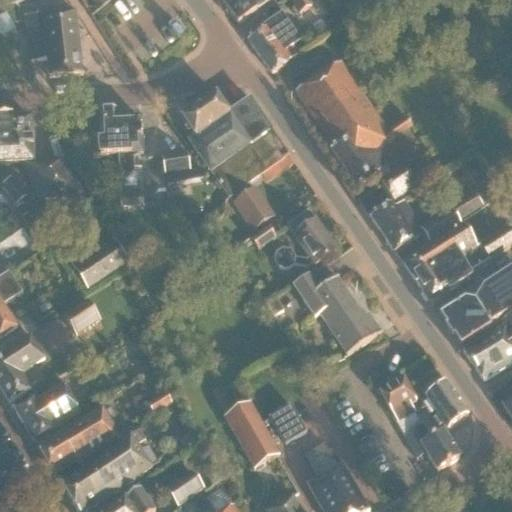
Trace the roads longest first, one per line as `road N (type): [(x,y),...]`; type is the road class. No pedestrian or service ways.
road 1 (unclassified): [(419,323),(234,54)]
road 2 (tertiary): [(0,102),(180,90),(234,54)]
road 3 (residential): [(404,511),(509,449)]
